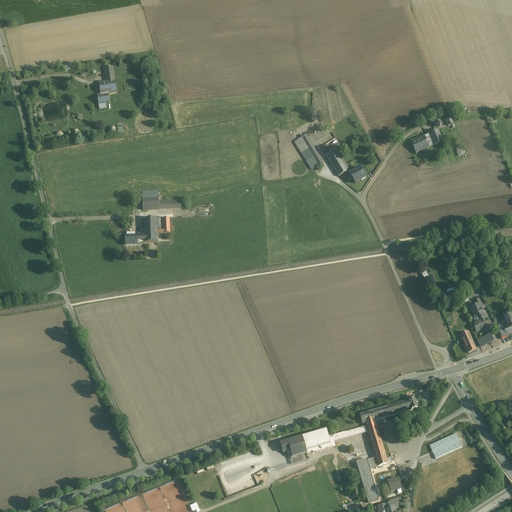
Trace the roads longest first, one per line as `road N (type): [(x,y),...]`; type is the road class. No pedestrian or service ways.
road 1 (tertiary): [(452,369),(143,471)]
road 2 (unclassified): [(63,290),(0,33)]
road 3 (unclassified): [(143,471),(63,290)]
road 4 (residential): [(383,243),(422,335),(452,369)]
road 5 (residential): [(470,407),(426,432),(407,511)]
